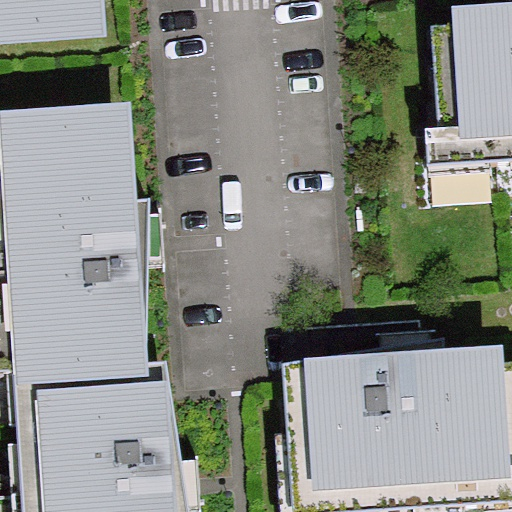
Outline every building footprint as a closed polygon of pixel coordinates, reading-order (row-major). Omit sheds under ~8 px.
[(0,0),(0,35),(91,29),(89,0),(0,0)] [(511,23),(511,31),(432,37),(441,159),(491,156),(492,171),(511,169),(511,3),(511,23)] [(117,128),(0,136),(0,275),(1,290),(0,290),(0,326),(8,326),(11,376),(31,375),(34,425),(19,426),(22,463),(32,462),(34,511),(191,511),(191,508),(185,466),(181,442),(161,444),(155,369),(135,371),(128,297),(149,295),(149,271),(151,227),(151,205),(123,208),(117,128)] [(166,269),(163,226),(151,227),(149,271),(166,269)] [(363,380),(289,384),(295,507),(345,504),(345,511),(382,511),(382,507),(451,504),(451,511),(481,511),(489,511),(488,497),(511,495),(511,371),(451,374),(450,346),(428,350),(385,356),(361,359),(363,380)] [(203,508),(201,465),(185,466),(191,508),(203,508)]
